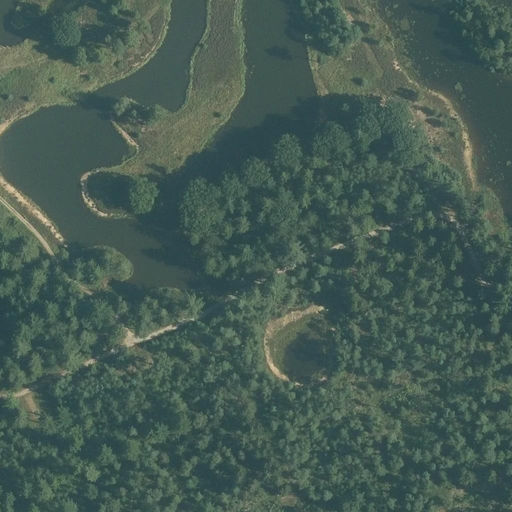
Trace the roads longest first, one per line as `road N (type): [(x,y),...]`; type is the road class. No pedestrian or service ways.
road 1 (track): [(0,401),(213,306),(271,269),(435,207),(511,360)]
road 2 (track): [(0,201),(35,227),(70,282),(103,296),(132,344)]
